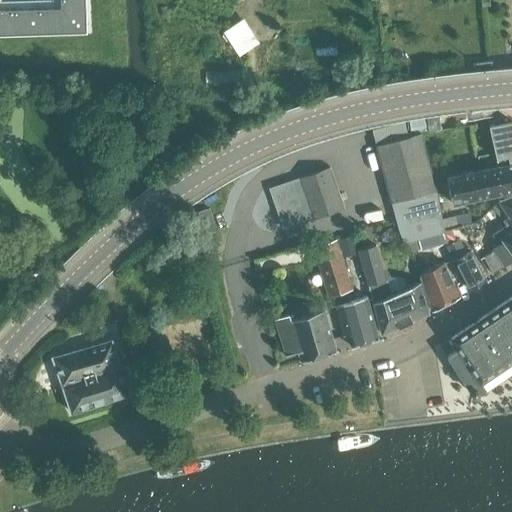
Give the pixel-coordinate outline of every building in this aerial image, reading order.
[(0,31),(87,29),(86,0),(60,0),(61,4),(0,5),(0,31)] [(494,71),(492,61),(478,62),(480,73),(494,71)] [(495,82),(476,84),(477,97),(481,96),(496,95),(495,82)] [(496,95),(481,96),(482,107),(497,105),(496,95)] [(498,117),(489,119),(490,125),(498,163),(511,159),(511,120),(499,123),(498,117)] [(399,229),(404,242),(441,232),(440,230),(445,229),(438,194),(422,133),(409,136),(405,120),(373,129),(399,229)] [(511,161),(494,165),(499,193),(511,190),(511,161)] [(494,165),(468,171),(473,198),(499,193),(494,165)] [(270,188),(284,228),(314,217),(314,218),(345,208),(330,166),(300,177),(270,188)] [(473,198),(468,171),(447,175),(453,203),(473,198)] [(507,224),(493,234),(500,244),(493,248),(494,250),(485,256),(494,272),(511,259),(511,195),(499,200),(494,206),(507,224)] [(210,208),(192,213),(198,235),(216,230),(210,208)] [(470,213),(457,216),(459,225),(472,222),(470,213)] [(459,225),(457,216),(444,219),(446,228),(451,227),(459,225)] [(445,229),(440,230),(441,232),(447,244),(457,239),(451,227),(446,228),(445,229)] [(441,232),(404,242),(407,252),(413,251),(421,249),(421,251),(447,244),(441,232)] [(352,234),(337,238),(342,253),(356,248),(352,234)] [(457,239),(447,244),(470,289),(487,278),(472,250),(466,253),(459,238),(457,239)] [(317,245),(314,246),(330,295),(342,291),(352,288),(336,239),(317,245)] [(376,243),(359,248),(383,333),(429,312),(420,281),(394,293),(387,279),(386,279),(376,243)] [(421,274),(433,310),(461,295),(445,263),(421,274)] [(342,291),(330,295),(333,305),(336,304),(340,321),(348,347),(379,337),(367,295),(345,301),(342,291)] [(511,296),(452,337),(459,348),(449,355),(473,391),(479,393),(511,369),(511,296)] [(276,319),(287,355),(300,352),(303,361),(337,350),(324,309),(292,319),(290,314),(276,319)]
